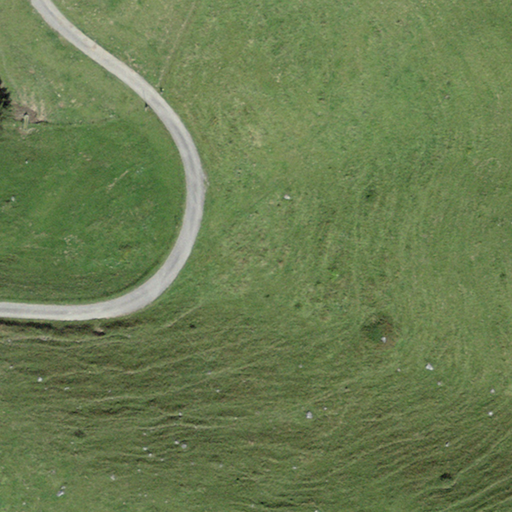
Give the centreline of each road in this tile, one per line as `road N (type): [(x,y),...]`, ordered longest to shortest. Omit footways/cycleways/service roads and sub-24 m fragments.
road 1 (track): [(0,314),(82,317),(147,293),(183,247),(192,189)]
road 2 (track): [(192,189),(171,122),(65,33),(39,0)]
